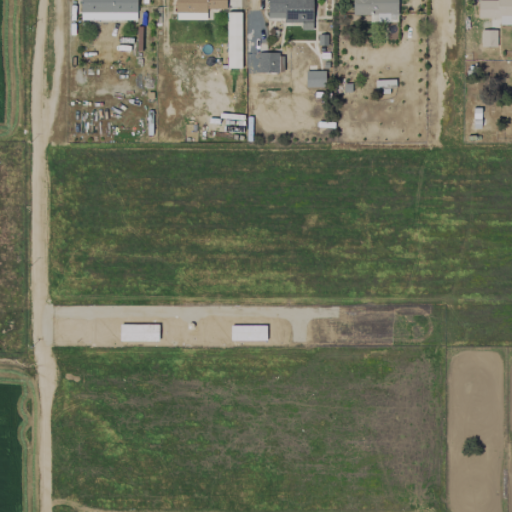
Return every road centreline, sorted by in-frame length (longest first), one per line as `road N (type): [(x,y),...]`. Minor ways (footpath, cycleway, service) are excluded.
road 1 (residential): [(40,0),(39,511)]
road 2 (residential): [(446,133),(444,0)]
